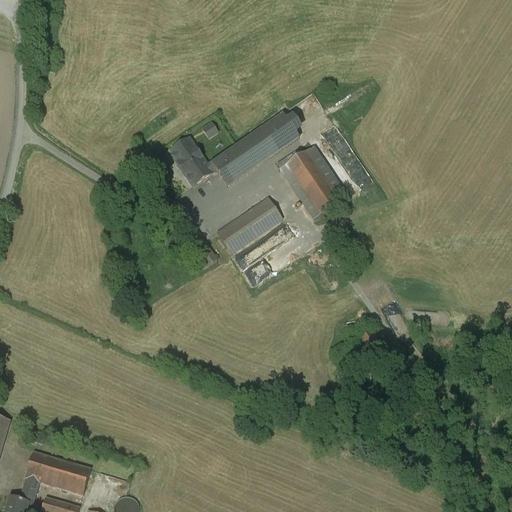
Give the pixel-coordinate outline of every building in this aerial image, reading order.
[(283,116),(211,165),(228,190),(300,141),(283,116)] [(190,139),(168,155),(193,191),(215,176),(190,139)] [(315,149),(279,173),(312,223),(348,199),(315,149)] [(231,257),(284,223),(269,201),(217,235),(231,257)] [(177,220),(206,269),(216,263),(187,214),(177,220)] [(388,355),(373,333),(361,342),(376,364),(388,355)] [(0,411),(0,466),(2,467),(17,416),(0,411)] [(90,471),(33,455),(25,482),(40,486),(83,498),(90,471)] [(25,482),(19,503),(30,507),(34,508),(40,486),(25,482)] [(132,501),(126,499),(122,500),(119,502),(116,506),(115,508),(114,511),(139,511),(139,508),(138,506),(135,503),(132,501)] [(79,511),(80,510),(46,500),(42,511),(79,511)] [(19,503),(8,501),(4,511),(28,511),(30,507),(19,503)]
